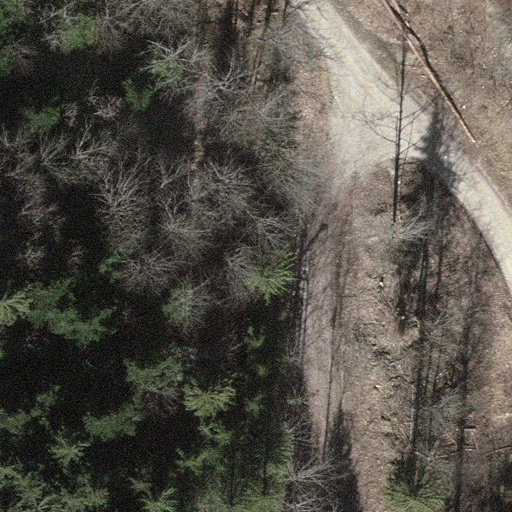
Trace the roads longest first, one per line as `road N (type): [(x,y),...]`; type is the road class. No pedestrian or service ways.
road 1 (track): [(365,511),(316,236),(345,21)]
road 2 (track): [(511,224),(331,0)]
